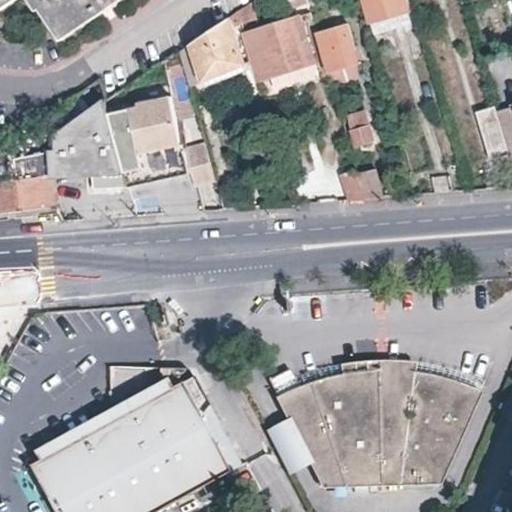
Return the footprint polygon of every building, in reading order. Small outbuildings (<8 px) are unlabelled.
[(38,0),(64,38),(121,0),(0,0),(0,10),(15,0),(38,0)] [(407,8),(404,0),(363,0),(369,19),(407,8)] [(253,1),(239,10),(243,25),(260,14),(253,1)] [(409,19),(407,8),(369,19),(372,30),(409,19)] [(179,50),(190,85),(245,64),(234,31),(243,25),(239,10),(179,50)] [(245,34),(259,80),(271,76),(314,64),(301,18),(245,34)] [(316,28),(328,69),(359,60),(347,20),(316,28)] [(314,64),(271,76),(275,89),(318,77),(314,64)] [(183,144),(172,96),(139,102),(140,106),(110,114),(120,156),(128,184),(130,188),(163,181),(191,174),(184,144),(183,144)] [(102,187),(128,184),(120,156),(110,114),(108,107),(106,99),(56,133),(58,148),(50,149),(52,173),(91,170),(93,186),(97,187),(102,187)] [(509,153),(510,157),(511,156),(511,104),(495,108),(509,153)] [(495,108),(495,105),(476,109),(490,158),(509,153),(495,108)] [(374,138),(366,109),(350,114),(359,143),(374,138)] [(197,185),(216,179),(206,143),(186,148),(197,185)] [(56,203),(52,173),(50,149),(16,153),(22,207),(38,205),(56,203)] [(22,207),(16,153),(9,155),(12,178),(0,179),(0,209),(7,209),(22,207)] [(364,197),(382,196),(374,166),(357,171),(364,197)] [(357,171),(357,168),(344,172),(350,198),(364,197),(357,171)] [(441,489),(483,394),(466,388),(447,381),(431,378),(417,376),(418,366),(408,366),(398,365),(384,365),(379,365),(371,365),(356,366),(343,368),(345,378),(336,379),(322,383),(305,388),(289,394),(279,399),(327,492),(441,489)] [(455,373),(447,371),(436,368),(418,366),(417,376),(431,378),(447,381),(466,388),(483,394),(487,384),(478,381),(463,376),(455,373)] [(345,378),(343,368),(334,369),(323,371),(309,375),(303,377),(289,383),(272,391),(277,400),(289,394),(305,388),(322,383),(336,379),(345,378)] [(158,511),(241,468),(193,379),(131,412),(84,437),(81,432),(39,454),(42,460),(33,465),(58,511),(158,511)] [(131,412),(126,404),(37,451),(39,454),(81,432),(84,437),(131,412)]
